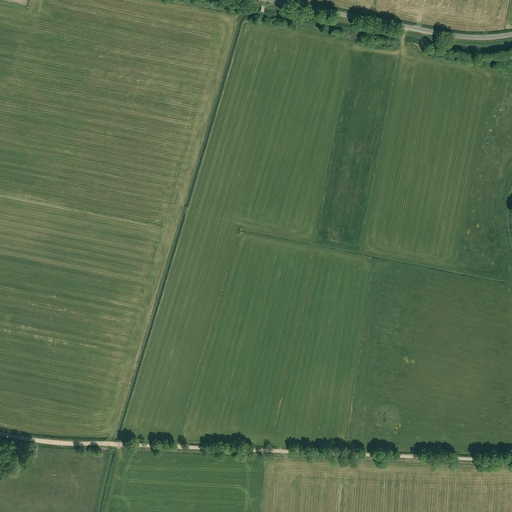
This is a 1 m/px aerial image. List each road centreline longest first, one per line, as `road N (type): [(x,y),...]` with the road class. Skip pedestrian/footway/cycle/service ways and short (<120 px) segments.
road 1 (track): [(511,457),(110,443)]
road 2 (unclassified): [(511,35),(455,36),(266,0)]
